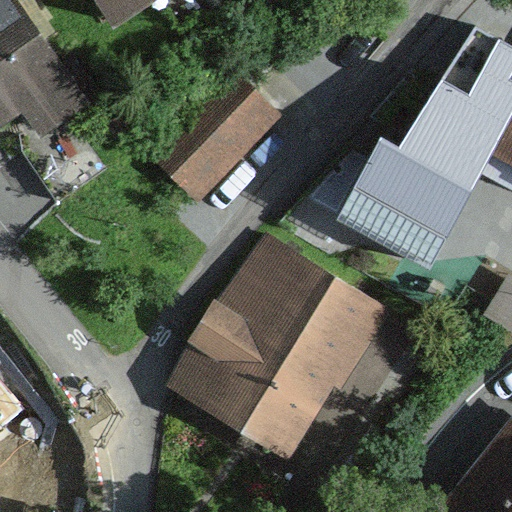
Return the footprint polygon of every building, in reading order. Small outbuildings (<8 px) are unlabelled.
[(17,0),(0,0),(0,133),(30,113),(48,138),(94,106),(17,0)] [(108,0),(132,34),(179,0),(108,0)] [(431,255),(496,135),(511,104),(511,62),(511,61),(511,59),(511,31),(479,14),(417,130),(391,116),(342,208),(431,255)] [(284,114),(237,70),(159,152),(206,196),(284,114)] [(511,104),(496,135),(511,143),(511,104)] [(388,316),(271,244),(183,386),(300,458),(388,316)] [(511,511),(511,447),(463,511),(511,511)]
